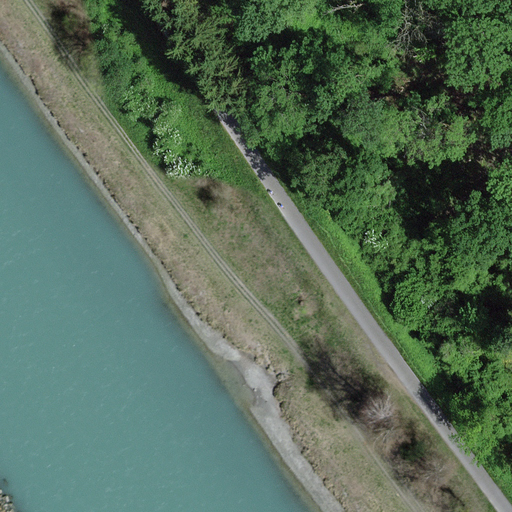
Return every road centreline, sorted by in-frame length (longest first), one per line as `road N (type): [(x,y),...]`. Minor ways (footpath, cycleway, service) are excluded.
road 1 (track): [(26,0),(423,511)]
road 2 (track): [(148,0),(399,367),(509,511)]
